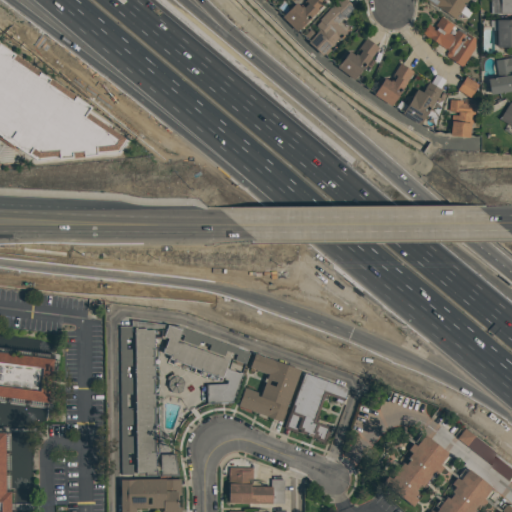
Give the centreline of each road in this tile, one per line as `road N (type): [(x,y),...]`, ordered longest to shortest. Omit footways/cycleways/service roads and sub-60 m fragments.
road 1 (motorway): [(9,0),(283,188)]
road 2 (motorway): [(283,188),(511,380)]
road 3 (motorway): [(59,0),(283,188)]
road 4 (motorway): [(511,318),(290,128)]
road 5 (primary): [(500,223),(239,226)]
road 6 (motorway): [(0,262),(233,295)]
road 7 (primary): [(239,226),(21,225)]
road 8 (motorway): [(290,128),(131,0)]
road 9 (motorway): [(290,128),(245,58),(180,0)]
road 10 (residential): [(217,448),(250,444),(328,479),(346,509)]
road 11 (motorway): [(233,295),(352,330)]
road 12 (motorway): [(352,330),(454,395)]
